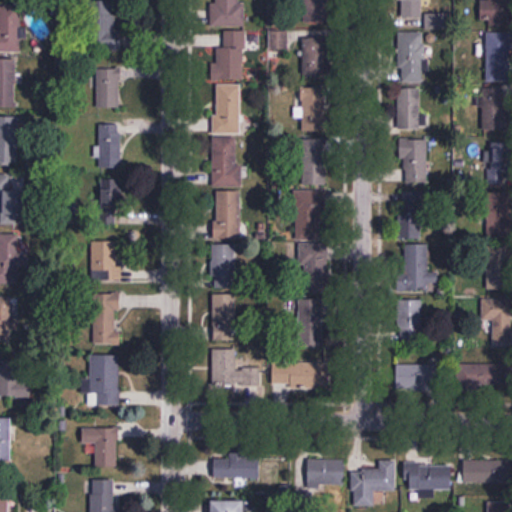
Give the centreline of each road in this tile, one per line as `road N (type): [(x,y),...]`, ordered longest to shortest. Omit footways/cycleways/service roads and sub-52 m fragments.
road 1 (residential): [(170,511),(171,0)]
road 2 (residential): [(361,420),(362,0)]
road 3 (residential): [(511,420),(171,419)]
